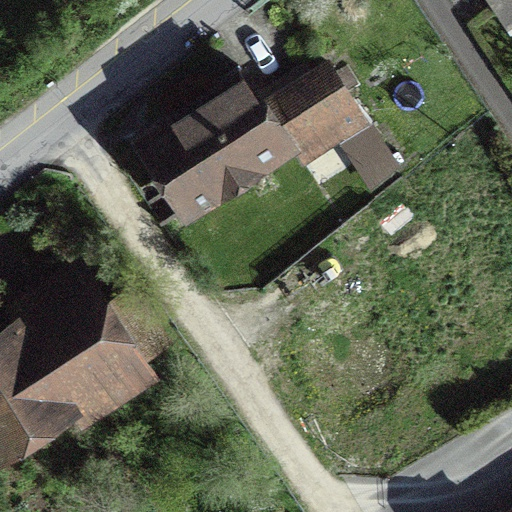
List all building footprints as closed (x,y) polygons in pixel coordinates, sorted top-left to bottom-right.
[(511,0),(496,0),(510,21),(511,20),(511,0)] [(325,53),(259,96),(287,140),(333,111),(347,132),(367,119),(325,53)] [(259,96),(245,78),(145,147),(189,209),(287,140),(259,96)] [(457,355),(413,275),(287,344),(331,424),(457,355)] [(142,396),(82,305),(0,347),(0,442),(10,458),(142,396)]
